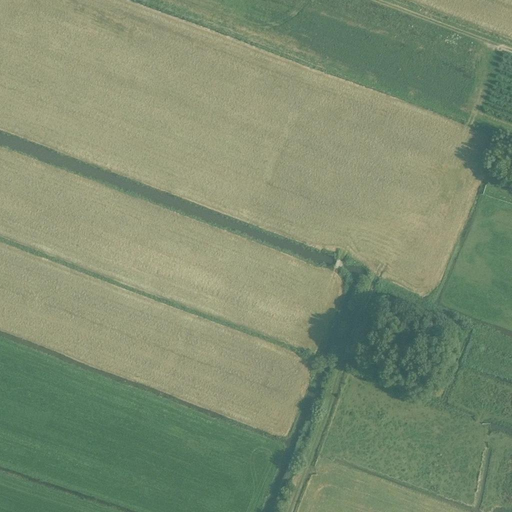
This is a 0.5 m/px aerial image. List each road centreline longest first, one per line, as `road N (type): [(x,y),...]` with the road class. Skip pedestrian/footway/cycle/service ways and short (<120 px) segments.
road 1 (track): [(324,291),(343,255),(430,292),(476,177),(511,191)]
road 2 (track): [(289,511),(385,258)]
